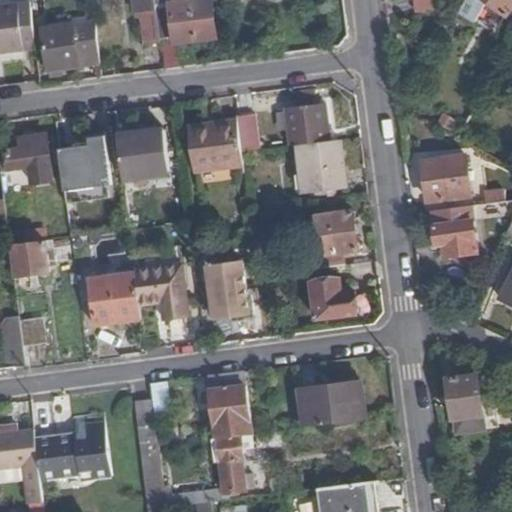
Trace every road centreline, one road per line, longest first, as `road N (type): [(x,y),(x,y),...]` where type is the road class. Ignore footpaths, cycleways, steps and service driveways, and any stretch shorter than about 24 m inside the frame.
road 1 (residential): [(0,389),(407,331)]
road 2 (residential): [(0,106),(371,57)]
road 3 (residential): [(371,57),(407,331)]
road 4 (residential): [(407,331),(430,511)]
